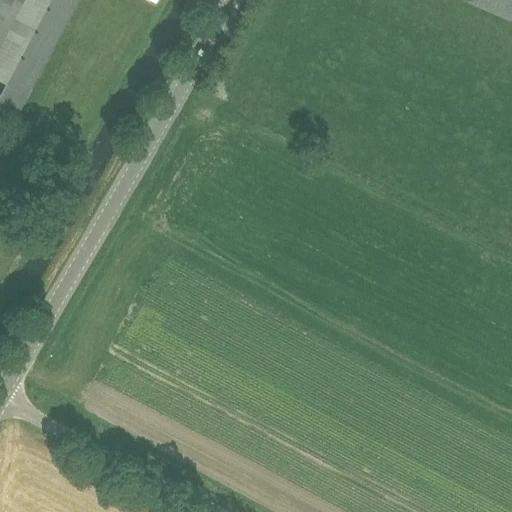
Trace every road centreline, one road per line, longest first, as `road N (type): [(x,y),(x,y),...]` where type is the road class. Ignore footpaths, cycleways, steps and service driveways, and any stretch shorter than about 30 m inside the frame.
road 1 (tertiary): [(1,400),(230,0)]
road 2 (unclassified): [(215,511),(1,400)]
